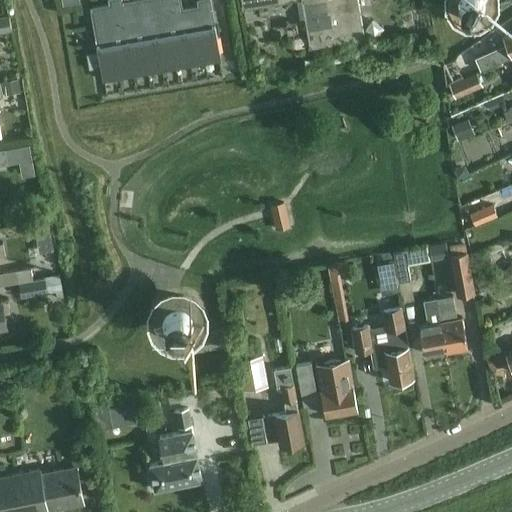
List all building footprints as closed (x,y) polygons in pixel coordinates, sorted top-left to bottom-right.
[(103,79),(219,59),(208,0),(197,0),(198,7),(180,10),(178,0),(137,0),(120,3),(119,0),(108,0),(109,5),(91,8),(98,51),(86,53),(89,69),(101,67),(103,79)] [(356,0),(240,0),(242,10),(299,0),(301,0),(310,48),(363,39),(356,0)] [(454,0),(455,0),(455,3),(456,6),(457,8),(458,11),(460,13),(462,14),(465,16),(467,16),(470,17),(472,17),(475,16),(478,16),(480,14),(482,13),(484,11),(486,8),(487,6),(487,3),(487,0),(454,0)] [(0,16),(27,13),(25,1),(0,5),(0,16)] [(0,32),(10,30),(7,17),(0,18),(0,32)] [(373,20),(364,30),(375,39),(384,28),(373,20)] [(511,55),(511,31),(503,35),(507,43),(475,57),(480,69),(511,55)] [(267,53),(255,54),(257,67),(269,65),(267,53)] [(457,70),(446,75),(449,81),(460,76),(457,70)] [(455,97),(483,85),(476,70),(449,82),(455,97)] [(21,77),(24,90),(38,88),(36,75),(21,77)] [(18,78),(2,81),(5,94),(20,91),(18,78)] [(503,93),(487,100),(489,105),(504,99),(503,93)] [(502,122),(511,117),(511,107),(498,113),(502,122)] [(467,118),(452,124),(459,140),(473,134),(467,118)] [(0,132),(0,149),(23,147),(21,130),(0,132)] [(28,146),(15,149),(18,163),(30,160),(28,146)] [(465,162),(455,167),(459,175),(469,171),(465,162)] [(304,183),(288,186),(292,208),(308,205),(304,183)] [(493,203),(471,212),(475,223),(497,214),(493,203)] [(47,220),(33,222),(36,237),(50,234),(48,222),(47,220)] [(425,228),(428,249),(448,245),(445,225),(425,228)] [(466,231),(475,274),(493,270),(484,227),(466,231)] [(465,252),(463,242),(449,245),(451,254),(450,254),(457,295),(473,292),(465,252)] [(414,279),(407,249),(396,252),(402,282),(414,279)] [(418,276),(449,272),(447,259),(416,263),(418,276)] [(347,260),(328,263),(331,274),(349,271),(347,260)] [(394,261),(379,264),(381,276),(396,273),(394,261)] [(511,263),(500,272),(508,282),(511,279),(511,263)] [(33,279),(33,278),(30,267),(16,270),(0,272),(0,285),(18,282),(33,279)] [(475,296),(484,292),(500,286),(500,284),(501,283),(495,271),(475,279),(480,291),(474,294),(475,296)] [(21,296),(46,291),(55,289),(56,298),(64,296),(59,274),(33,278),(33,279),(18,282),(19,284),(21,296)] [(403,307),(423,305),(421,283),(401,285),(403,307)] [(484,292),(475,296),(476,301),(486,298),(484,292)] [(196,322),(197,318),(197,315),(197,311),(196,308),(194,305),(192,302),(190,300),(187,298),(184,296),(180,295),(177,295),(173,295),(170,296),(166,298),(164,300),(161,303),(159,305),(158,309),(157,312),(156,316),(157,319),(157,322),(159,325),(161,328),(163,331),(166,333),(169,334),(172,335),(175,336),(179,336),(182,335),(185,334),(188,333),(191,330),(193,328),(195,325),(196,322)] [(466,346),(461,317),(456,318),(452,296),(436,298),(436,299),(435,300),(444,350),(466,346)] [(4,314),(9,313),(6,299),(0,299),(0,326),(6,326),(4,314)] [(423,354),(444,350),(435,300),(424,301),(428,323),(418,325),(423,354)] [(413,377),(403,320),(401,307),(383,310),(386,329),(369,332),(368,325),(351,328),(355,351),(370,349),(373,366),(380,365),(379,363),(386,362),(389,381),(413,377)] [(191,353),(227,346),(224,330),(188,336),(191,353)] [(497,349),(485,355),(492,369),(504,364),(497,349)] [(243,390),(268,386),(262,356),(238,361),(243,390)] [(357,410),(348,359),(348,358),(316,364),(325,416),(357,410)] [(296,365),(302,402),(317,399),(310,362),(296,365)] [(280,445),(303,441),(290,366),(274,369),(277,387),(281,387),(286,412),(262,416),(267,441),(279,439),(280,445)] [(234,384),(223,386),(225,393),(231,398),(236,397),(234,384)] [(185,391),(169,395),(170,402),(186,399),(185,391)] [(109,406),(93,410),(97,429),(113,426),(109,406)] [(174,410),(179,432),(191,429),(187,407),(174,410)] [(154,488),(201,479),(192,429),(191,429),(179,432),(158,436),(163,460),(149,462),(154,488)] [(0,511),(38,511),(47,511),(46,508),(83,501),(76,466),(40,473),(39,469),(0,476),(0,511)]
